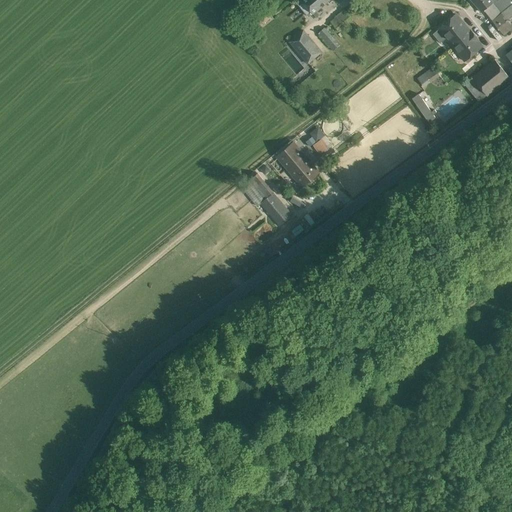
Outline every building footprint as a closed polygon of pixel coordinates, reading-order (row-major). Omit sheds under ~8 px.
[(301,0),(301,1),(298,3),(309,17),(312,15),(329,0),(301,0)] [(497,0),(470,0),(471,0),(482,13),(485,11),(494,4),(494,3),(497,0)] [(494,4),(485,11),(494,22),(502,14),(494,4)] [(494,22),(493,22),(504,36),(511,29),(511,5),(502,14),(494,22)] [(258,28),(271,18),(264,9),(251,19),(258,28)] [(344,10),(330,22),(339,32),(353,20),(344,10)] [(457,15),(440,29),(441,30),(435,35),(442,43),(448,38),(453,45),(470,30),(457,15)] [(340,45),(325,27),(317,33),(333,51),(340,45)] [(304,30),(289,42),(308,65),(323,52),(304,30)] [(470,30),(453,45),(455,46),(449,52),(460,66),(483,46),(470,30)] [(496,60),(474,78),(489,97),(511,79),(496,60)] [(397,63),(387,70),(401,89),(410,82),(397,63)] [(434,67),(424,75),(430,83),(440,75),(434,67)] [(489,97),(474,78),(466,84),(481,103),(489,97)] [(435,115),(420,92),(411,98),(426,121),(435,115)] [(309,132),(315,140),(323,134),(317,126),(309,132)] [(312,145),(321,155),(326,150),(318,140),(312,145)] [(292,143),(276,157),(286,168),(302,155),(292,143)] [(302,155),(286,168),(301,186),(317,172),(302,155)] [(273,193),(256,174),(248,181),(265,200),(273,193)]
